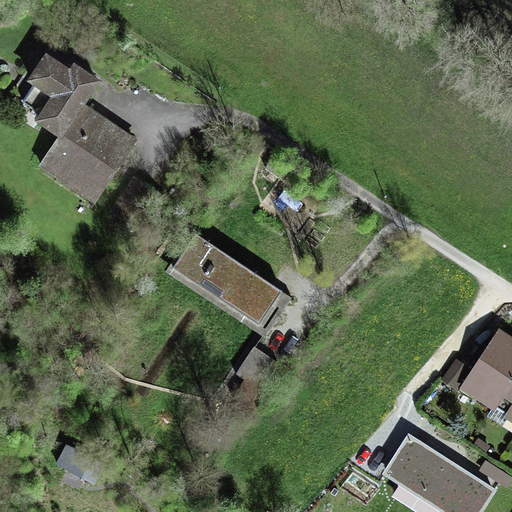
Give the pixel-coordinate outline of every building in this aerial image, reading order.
[(104,85),(49,51),(15,107),(57,133),(35,167),(92,202),(134,134),(90,107),(104,85)] [(163,191),(136,177),(115,217),(143,231),(163,191)] [(198,233),(175,265),(257,324),(280,292),(198,233)] [(511,341),(500,335),(466,389),(511,418),(511,341)] [(279,364),(260,350),(239,377),(245,382),(233,398),(246,407),(279,364)] [(387,471),(454,511),(480,511),(494,489),(408,437),(387,471)] [(102,462),(83,453),(74,472),(93,481),(102,462)]
